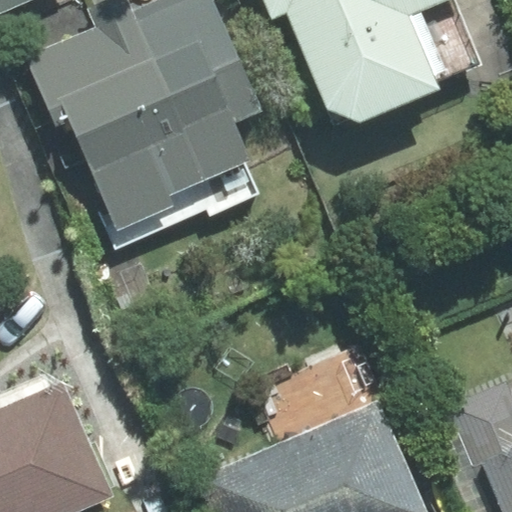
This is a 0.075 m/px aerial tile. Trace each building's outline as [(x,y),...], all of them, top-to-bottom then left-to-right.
[(0,0),(0,11),(26,0),(0,0)] [(216,0),(164,0),(32,55),(62,125),(75,120),(125,237),(266,178),(242,120),(263,111),(216,0)] [(271,0),(279,17),(292,11),(343,131),(444,89),(412,13),(441,0),(271,0)] [(66,380),(0,408),(0,511),(78,511),(116,496),(66,380)] [(453,408),(497,511),(511,511),(511,384),(453,408)] [(435,511),(387,397),(200,475),(215,511),(435,511)]
